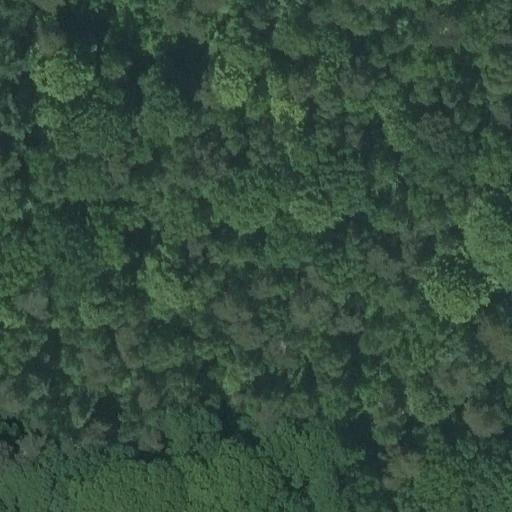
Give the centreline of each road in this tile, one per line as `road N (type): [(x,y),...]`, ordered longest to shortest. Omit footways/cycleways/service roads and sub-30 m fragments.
road 1 (track): [(428,0),(178,44),(0,126)]
road 2 (track): [(145,511),(511,458)]
